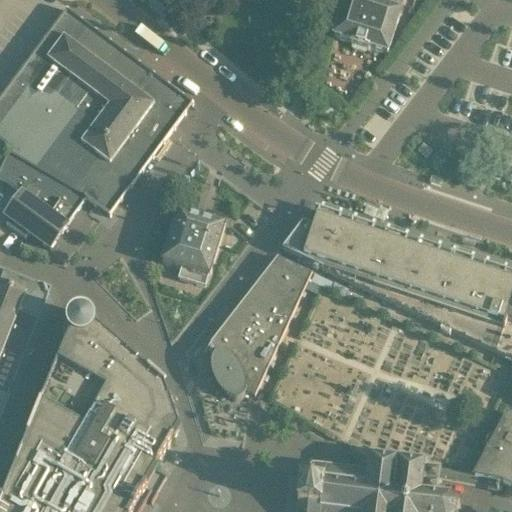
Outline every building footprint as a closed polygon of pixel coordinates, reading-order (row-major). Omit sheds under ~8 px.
[(345,0),(332,40),(386,57),(399,14),(398,14),(402,0),(345,0)] [(193,107),(108,44),(66,12),(0,99),(0,143),(9,151),(6,157),(8,157),(64,189),(64,190),(83,201),(86,203),(109,220),(193,107)] [(67,229),(86,203),(83,201),(64,190),(64,189),(8,157),(0,175),(0,182),(8,186),(21,195),(4,219),(8,222),(5,227),(25,242),(28,237),(49,253),(67,229)] [(442,183),(430,179),(428,184),(441,188),(442,183)] [(511,284),(503,282),(506,275),(315,212),(314,214),(318,215),(313,231),(302,227),(281,255),(511,362),(511,284)] [(208,281),(215,259),(224,229),(177,214),(161,267),(180,272),(177,282),(204,291),(207,281),(208,281)] [(476,241),(463,237),(461,244),(473,248),(476,241)] [(202,367),(202,371),(212,370),(212,374),(214,381),(217,387),(220,392),(225,397),(231,401),(233,402),(234,402),(236,402),(237,402),(239,402),(241,401),(242,400),(243,399),(244,397),(245,396),(245,395),(254,399),(312,276),(277,259),(210,345),(207,350),(204,356),(203,361),(202,367)] [(43,294),(40,286),(0,270),(0,271),(3,273),(0,279),(0,394),(3,396),(38,309),(43,294)] [(315,276),(311,283),(329,292),(332,284),(315,276)] [(320,289),(308,284),(304,292),(316,297),(320,289)] [(0,511),(151,511),(153,509),(151,508),(167,481),(155,474),(179,434),(165,393),(165,392),(148,377),(148,378),(96,332),(92,329),(93,326),(93,320),(89,314),(83,311),(78,310),(70,312),(66,315),(63,321),(63,326),(64,330),(65,333),(68,336),(42,406),(41,405),(39,412),(39,413),(29,438),(28,438),(26,445),(2,506),(0,505),(0,511)] [(486,450),(488,450),(474,476),(463,474),(462,476),(489,489),(495,490),(495,492),(497,492),(501,485),(511,490),(511,418),(506,416),(493,441),(492,440),(491,440),(490,440),(489,440),(488,440),(486,441),(486,442),(485,443),(485,444),(484,445),(485,446),(485,447),(486,449),(486,450)] [(454,508),(449,500),(451,498),(449,495),(446,499),(436,498),(437,486),(441,483),(439,481),(437,482),(438,479),(489,489),(462,476),(455,473),(439,471),(439,468),(424,466),(426,465),(424,462),(420,466),(397,464),(398,459),(395,458),(394,463),(369,460),(367,456),(364,457),(366,461),(366,463),(360,462),(359,460),(357,461),(358,463),(357,473),(349,472),(350,469),(347,469),(346,472),(331,470),(331,467),(329,467),(329,470),(311,468),(308,466),(306,468),(310,471),(309,476),(305,481),(305,486),(298,485),(295,511),(301,511),(454,511),(455,511),(459,509),(457,507),(454,508)]
